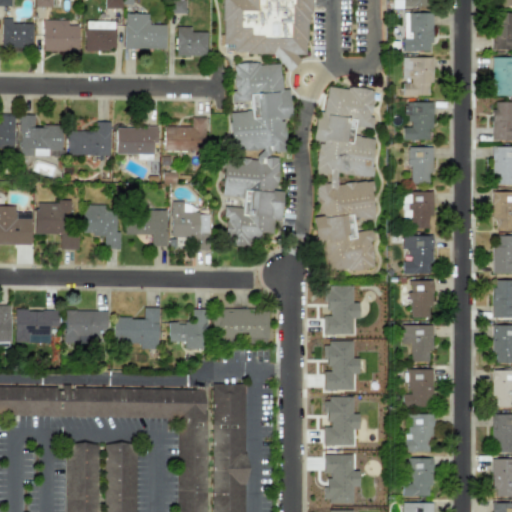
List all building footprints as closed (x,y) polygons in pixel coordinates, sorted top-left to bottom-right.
[(221,0),(221,44),(231,44),(231,54),(273,54),(273,52),(307,52),(307,0),(221,0)] [(430,0),(401,0),(401,7),(430,8),(430,0)] [(401,50),(430,51),(430,13),(402,12),(401,50)] [(511,12),(489,12),(490,50),(511,50),(511,12)] [(163,49),(163,24),(147,24),(147,13),(123,13),(122,48),(163,49)] [(31,23),(10,23),(10,17),(0,17),(0,48),(30,49),(31,23)] [(40,50),(76,51),(76,25),(66,25),(66,20),(41,19),(40,50)] [(83,50),(113,50),(113,21),(83,20),(83,50)] [(205,32),(190,31),(190,26),(174,26),(173,55),(204,56),(205,32)] [(401,95),(431,94),(430,56),(400,57),(401,95)] [(490,95),(511,95),(511,77),(511,57),(491,57),(490,95)] [(272,233),(272,220),(280,220),(280,191),(272,188),(276,177),(277,158),(268,157),(270,151),(286,151),(286,90),(279,90),(279,64),(234,63),(233,66),(232,88),(228,102),(242,102),(242,112),(229,112),(229,149),(257,150),(254,158),(222,158),(221,194),(237,199),(234,206),(223,206),(223,245),(251,246),(255,233),(272,233)] [(322,269),(369,270),(370,231),(352,231),(353,220),(370,220),(371,183),(335,182),(336,175),(371,176),(372,138),(360,138),(361,127),(370,128),(371,89),(324,87),(323,112),(313,112),(312,141),(316,141),(315,174),(328,175),(328,184),(316,184),(315,216),(313,216),(312,245),(323,245),(322,269)] [(511,140),(511,101),(490,101),(490,139),(511,140)] [(400,139),(426,140),(426,128),(430,128),(430,102),(402,102),(402,116),(408,116),(408,126),(401,126),(400,139)] [(0,148),(11,149),(12,114),(0,114),(0,148)] [(17,155),(45,155),(45,149),(59,150),(59,126),(32,126),(32,115),(18,114),(17,155)] [(161,150),(203,151),(204,116),(189,116),(189,126),(161,126),(161,150)] [(65,154),(107,155),(107,121),(93,121),(93,130),(65,130),(65,154)] [(113,154),(135,154),(135,159),(150,159),(150,143),(155,143),(155,127),(113,127),(113,154)] [(430,147),(407,146),(407,181),(430,181),(430,147)] [(511,165),(511,146),(490,146),(489,173),(494,174),(494,184),(511,184),(511,171),(511,165)] [(511,190),(489,191),(490,217),(493,217),(493,228),(511,228),(511,211),(511,190)] [(408,228),(431,227),(430,192),(400,193),(400,217),(408,217),(408,228)] [(32,233),(57,234),(57,249),(76,249),(76,230),(67,230),(68,201),(33,200),(32,233)] [(206,212),(188,212),(188,205),(181,205),(181,201),(169,201),(169,237),(179,237),(179,241),(194,241),(194,247),(206,247),(206,212)] [(0,244),(28,245),(29,212),(13,211),(14,205),(0,205),(0,244)] [(80,232),(91,233),(91,236),(101,236),(101,248),(117,248),(118,232),(113,232),(114,205),(80,205),(80,232)] [(163,210),(122,210),(123,234),(149,234),(149,246),(164,246),(163,210)] [(430,273),(430,235),(400,234),(400,247),(408,247),(408,260),(400,260),(400,273),(430,273)] [(490,273),(511,272),(511,234),(489,235),(490,273)] [(431,280),(409,279),(409,291),(408,291),(407,317),(430,317),(431,280)] [(490,316),(511,316),(511,279),(490,279),(490,316)] [(8,305),(0,305),(0,342),(8,342),(8,305)] [(138,343),(138,349),(155,349),(156,307),(141,307),(141,318),(111,317),(111,343),(138,343)] [(12,341),(47,342),(47,326),(56,326),(56,309),(13,308),(12,341)] [(265,308),(210,309),(210,342),(231,342),(231,332),(245,332),(245,343),(266,343),(265,308)] [(62,341),(96,342),(96,329),(104,330),(105,310),(63,309),(62,341)] [(166,341),(183,341),(183,349),(205,349),(204,309),(189,309),(189,321),(166,321),(166,341)] [(431,325),(400,324),(399,344),(408,344),(408,361),(427,362),(427,350),(430,350),(431,325)] [(511,324),(490,325),(491,362),(511,362),(511,324)] [(430,368),(405,368),(405,393),(400,393),(400,406),(430,405),(430,368)] [(511,369),(490,369),(490,406),(511,406),(511,369)] [(0,386),(0,416),(176,418),(175,511),(243,511),(243,384),(209,384),(209,511),(204,511),(204,389),(0,386)] [(320,445),(350,445),(350,429),(356,429),(356,413),(350,413),(350,397),(323,397),(323,425),(320,425),(320,445)] [(426,451),(425,438),(431,438),(430,413),(402,413),(403,452),(426,451)] [(511,413),(491,413),(490,451),(511,451),(511,413)] [(133,511),(134,442),(102,442),(101,511),(95,511),(96,443),(63,442),(63,511),(133,511)] [(350,502),(350,486),(356,486),(356,470),(350,470),(350,454),(321,454),(321,475),(323,475),(323,502),(350,502)] [(401,497),(430,496),(430,457),(401,457),(401,497)] [(511,458),(490,459),(491,497),(511,496),(511,458)] [(429,511),(430,503),(400,501),(399,511),(429,511)] [(511,511),(511,502),(491,502),(490,511),(511,511)]
